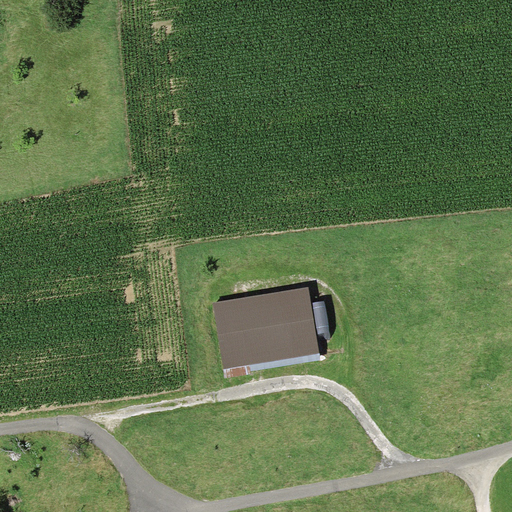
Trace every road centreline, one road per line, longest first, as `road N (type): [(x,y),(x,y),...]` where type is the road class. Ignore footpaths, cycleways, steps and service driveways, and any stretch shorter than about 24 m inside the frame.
road 1 (track): [(402,470),(362,413),(325,383),(281,380),(77,420)]
road 2 (track): [(164,511),(402,470)]
road 3 (track): [(164,511),(77,420),(0,429)]
